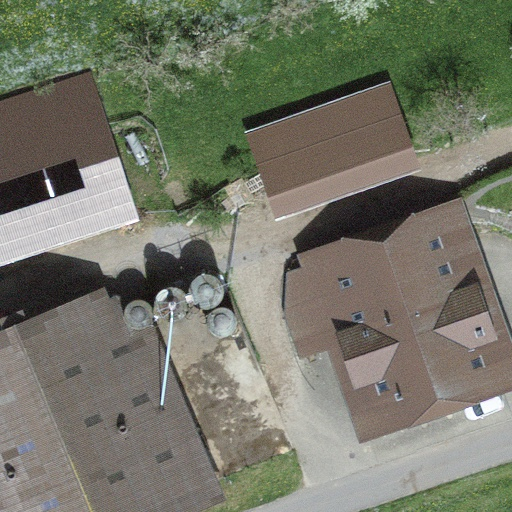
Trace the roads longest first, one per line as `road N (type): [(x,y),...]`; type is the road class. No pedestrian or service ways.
road 1 (track): [(511,146),(286,238),(266,256),(256,281),(260,313),(338,499)]
road 2 (unclassified): [(302,511),(511,437)]
